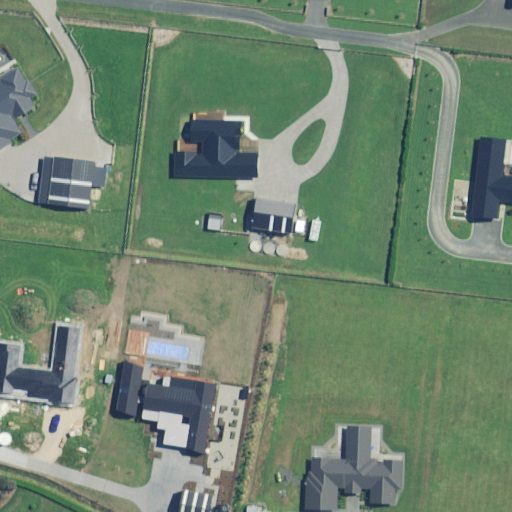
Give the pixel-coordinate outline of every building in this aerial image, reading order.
[(0,151),(13,143),(11,140),(22,132),(14,120),(36,107),(30,98),(37,94),(21,67),(1,79),(4,84),(0,86),(0,151)] [(176,151),(176,177),(259,178),(260,153),(242,153),(242,121),(193,120),(193,141),(204,142),(204,152),(176,151)] [(507,139),(482,136),(472,217),(498,220),(501,200),(511,201),(511,163),(505,162),(507,139)] [(95,163),(55,158),(50,203),(90,208),(95,163)] [(259,199),(254,228),(293,234),(297,204),(259,199)] [(145,368),(126,362),(118,411),(137,418),(145,368)] [(188,449),(205,454),(217,385),(198,382),(196,393),(154,385),(151,401),(147,400),(143,421),(168,425),(165,445),(188,449)] [(308,457),(306,508),(337,509),(338,487),(346,487),(346,491),(361,492),(362,488),(371,488),(370,502),(395,503),(396,489),(401,489),(402,459),(384,459),(383,463),(377,463),(377,458),(370,458),(371,426),(348,425),(347,459),(308,457)] [(207,511),(211,496),(183,490),(177,511),(207,511)]
